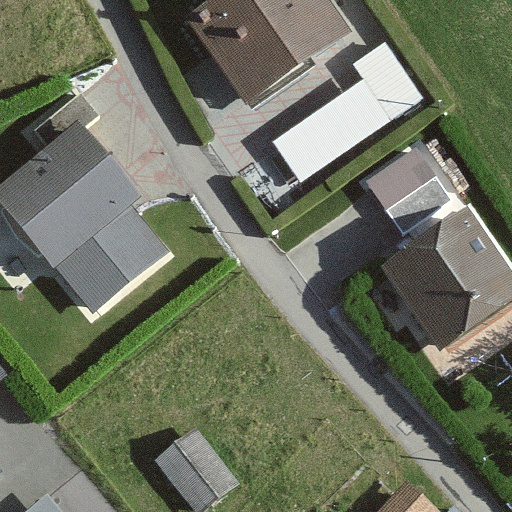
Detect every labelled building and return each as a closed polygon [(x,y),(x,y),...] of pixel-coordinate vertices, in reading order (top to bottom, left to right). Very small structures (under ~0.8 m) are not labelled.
[(355,41),(328,0),(239,0),(205,23),(258,104),(355,41)] [(429,104),(396,50),(365,70),(397,123),(429,104)] [(147,204),(89,133),(5,202),(63,273),(147,204)] [(449,195),(423,156),(374,189),(400,227),(449,195)] [(511,315),(511,283),(467,225),(392,282),(453,361),(511,315)] [(0,389),(3,388),(0,384),(0,494),(15,483),(0,465),(0,389)] [(210,511),(233,494),(191,444),(157,472),(191,511),(210,511)] [(434,511),(411,490),(390,511),(434,511)]
